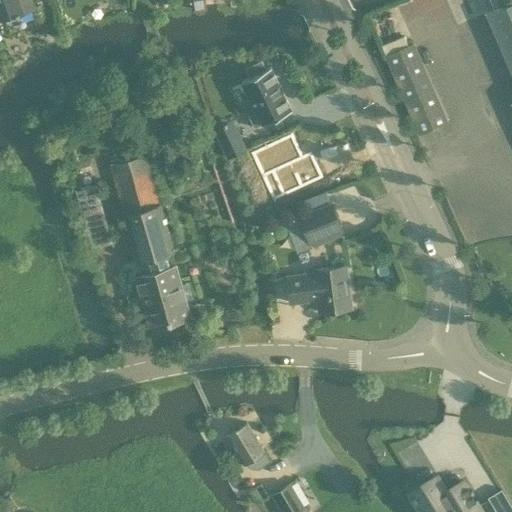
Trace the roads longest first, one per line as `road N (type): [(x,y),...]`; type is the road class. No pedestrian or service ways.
road 1 (unclassified): [(0,406),(233,357),(436,355)]
road 2 (residential): [(436,355),(447,287),(441,256),(322,0)]
